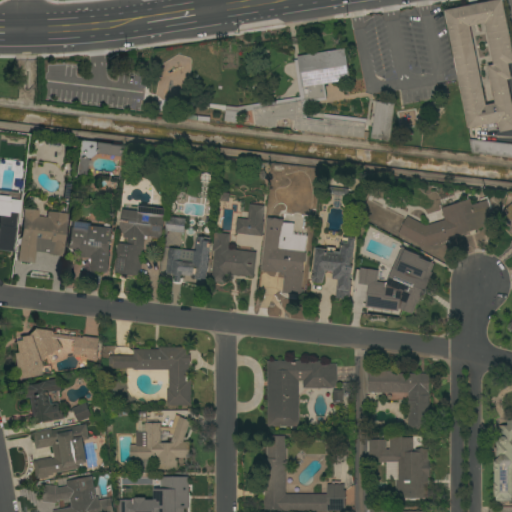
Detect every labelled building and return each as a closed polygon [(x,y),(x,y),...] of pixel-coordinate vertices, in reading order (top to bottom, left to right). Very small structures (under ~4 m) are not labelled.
[(444,10),(496,0),(502,0),(511,47),(511,62),(508,64),(511,78),(507,79),(511,103),(511,129),(500,132),(500,130),(496,130),(488,131),(488,130),(481,132),(480,127),(470,130),(469,128),(468,128),(444,10)] [(345,48),(350,80),(324,84),(327,100),(305,103),(307,118),(323,120),(324,114),(366,119),(365,132),(369,132),(368,137),(364,137),(294,130),(294,129),(292,129),(293,120),(290,120),(290,119),(278,121),(277,127),(254,124),(252,110),(239,112),(238,123),(224,121),(226,106),(237,107),(300,97),(294,60),(298,60),(297,56),(345,48)] [(157,71),(156,98),(185,99),(186,72),(157,71)] [(376,101),(394,103),(390,140),(371,138),(376,101)] [(181,118),(181,113),(210,117),(210,122),(181,118)] [(511,157),(472,153),(469,139),(511,144),(511,157)] [(123,146),(122,156),(93,153),(86,159),(84,175),(73,174),(77,140),(123,146)] [(348,189),(347,196),(341,195),(339,193),(337,192),(335,194),(328,194),(329,187),(348,189)] [(0,196),(18,198),(15,226),(14,226),(12,245),(0,243),(0,196)] [(445,220),(441,208),(470,199),(472,205),(486,200),(489,210),(492,209),(493,212),(490,212),(491,216),(490,217),(492,224),(465,232),(466,234),(424,247),(398,233),(407,216),(426,226),(445,220)] [(511,243),(511,242),(511,241),(511,234),(507,230),(507,229),(506,227),(508,226),(502,219),(509,213),(506,209),(511,203),(511,243)] [(250,204),(265,206),(263,218),(265,218),(263,235),(262,236),(235,233),(237,218),(248,219),(250,204)] [(140,276),(114,273),(117,243),(127,244),(128,238),(123,237),(123,233),(119,233),(122,209),(138,211),(138,206),(165,209),(161,238),(144,236),(140,276)] [(34,251),(33,263),(18,262),(20,239),(19,239),(22,216),(22,209),(37,210),(36,216),(45,217),(46,211),(66,214),(65,222),(64,222),(61,256),(50,255),(51,253),(34,251)] [(185,218),(183,233),(166,231),(167,216),(185,218)] [(267,220),(294,224),(293,234),(307,236),(303,272),(301,289),(303,289),(302,295),(282,293),(284,273),(261,270),(267,220)] [(112,228),(109,256),(110,256),(108,272),(90,270),(92,258),(79,257),(81,248),(79,248),(79,252),(66,250),(68,228),(70,228),(71,222),(91,224),(91,226),(112,228)] [(215,251),(213,251),(215,232),(230,234),(228,249),(256,252),(253,277),(226,274),(225,283),(211,281),(215,251)] [(208,257),(209,257),(209,263),(208,263),(207,265),(208,265),(207,270),(206,279),(201,278),(201,280),(195,279),(195,276),(181,275),(180,282),(174,282),(174,275),(172,275),(172,274),(166,273),(168,256),(167,256),(168,252),(169,252),(169,248),(182,249),(181,258),(193,260),(194,251),(196,251),(198,236),(205,237),(204,241),(210,241),(208,257)] [(353,258),(351,257),(350,265),(352,265),(350,283),(351,283),(349,300),(335,298),(338,279),(332,279),(333,273),(325,272),(324,280),(323,283),(312,282),(316,248),(327,249),(327,247),(335,248),(335,251),(341,252),(342,242),(343,238),(348,238),(348,237),(355,238),(353,258)] [(436,263),(421,299),(419,298),(412,314),(399,309),(399,311),(365,307),(367,290),(387,292),(387,298),(396,299),(399,291),(387,286),(395,266),(401,269),(408,252),(436,263)] [(52,331),(54,334),(83,337),(83,336),(99,338),(96,361),(87,359),(87,356),(73,354),(75,341),(57,338),(62,347),(38,361),(41,375),(17,379),(12,353),(16,352),(14,341),(19,340),(18,337),(28,335),(30,328),(52,331)] [(133,370),(133,368),(109,368),(109,356),(133,356),(133,349),(159,350),(159,347),(185,347),(185,349),(188,349),(188,355),(190,355),(190,363),(189,363),(189,379),(191,379),(191,405),(166,405),(167,389),(168,389),(168,370),(133,370)] [(299,426),(268,426),(267,361),(309,361),(309,362),(312,362),(312,361),(315,361),(315,362),(318,362),(318,361),(322,361),(322,363),(337,363),(337,386),(334,386),(334,388),(303,388),(303,381),(298,381),(299,426)] [(367,392),(368,371),(399,371),(399,373),(429,374),(428,429),(408,429),(408,393),(367,392)] [(27,397),(22,398),(20,386),(59,378),(61,390),(48,393),(51,405),(61,403),(64,418),(33,424),(27,397)] [(333,390),(342,390),(343,403),(333,403),(333,390)] [(78,422),(73,408),(87,403),(92,417),(78,422)] [(161,427),(171,427),(176,415),(180,416),(180,417),(190,421),(183,442),(189,442),(189,458),(177,458),(177,469),(154,469),(154,460),(130,460),(130,445),(136,445),(136,432),(145,432),(145,423),(161,423),(161,427)] [(494,462),(497,459),(495,441),(499,441),(499,426),(507,426),(507,422),(511,421),(511,496),(503,497),(503,501),(496,501),(496,497),(494,497),(494,462)] [(86,424),(89,439),(83,440),(87,462),(79,464),(80,468),(52,473),(53,475),(48,476),(48,477),(41,479),(41,477),(36,478),(33,461),(51,457),(52,459),(55,459),(52,446),(36,449),(33,433),(52,429),(52,431),(86,424)] [(285,494),(327,494),(327,484),(344,484),(344,490),(345,490),(345,511),(281,511),(263,511),(263,458),(268,458),(268,436),(285,436),(285,494)] [(427,460),(429,460),(429,476),(428,476),(428,490),(425,490),(425,500),(396,500),(396,480),(386,480),(386,462),(378,462),(379,458),(369,458),(369,440),(386,440),(386,450),(389,450),(389,438),(413,438),(413,452),(415,452),(415,449),(428,449),(427,460)] [(96,497),(98,496),(99,500),(110,498),(113,510),(106,511),(53,511),(71,507),(70,498),(56,501),(57,503),(42,502),(44,484),(55,486),(57,485),(58,488),(67,486),(66,481),(92,476),(96,497)] [(189,508),(184,508),(184,511),(132,511),(132,503),(149,503),(149,477),(189,477),(189,508)]
